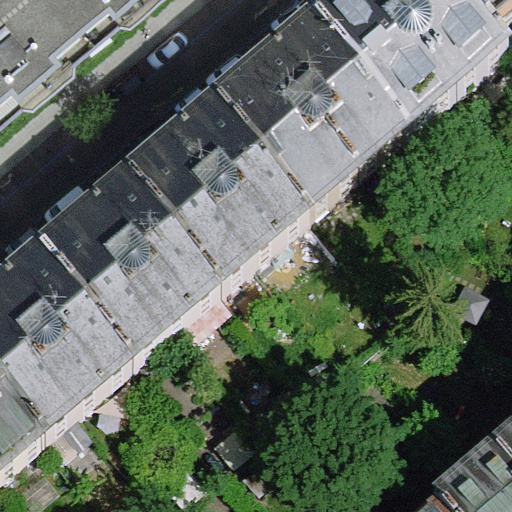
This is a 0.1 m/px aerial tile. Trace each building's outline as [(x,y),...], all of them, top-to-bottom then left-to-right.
[(88,0),(0,0),(0,74),(11,66),(25,79),(35,80),(76,45),(79,32),(66,19),(89,0),(88,0)] [(498,52),(453,0),(365,0),(318,40),(410,149),(508,66),(498,52)] [(511,39),(511,0),(453,0),(498,52),(511,39)] [(410,149),(318,40),(218,121),(311,232),(410,149)] [(311,232),(218,121),(131,198),(223,306),(311,232)] [(223,306),(131,198),(42,271),(135,381),(223,306)] [(135,381),(42,271),(0,306),(0,399),(46,455),(135,381)] [(0,494),(46,455),(0,399),(0,494)] [(511,511),(511,459),(449,511),(511,511)]
